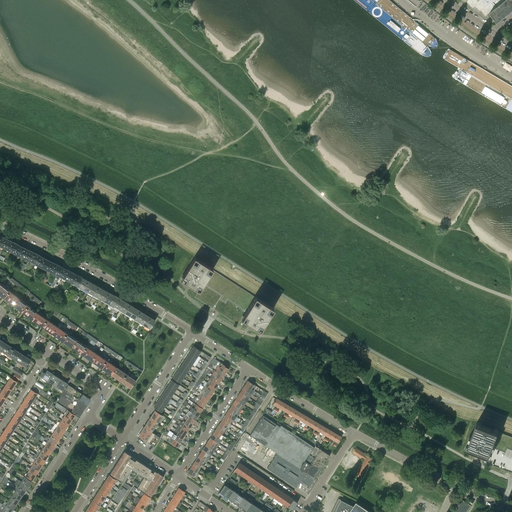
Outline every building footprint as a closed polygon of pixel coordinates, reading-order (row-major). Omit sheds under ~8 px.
[(511,10),(511,1),(511,0),(506,0),(489,13),(490,14),(489,14),(492,18),(492,17),(494,19),(493,19),(496,23),(496,22),(497,23),(511,10)] [(511,87),(413,31),(407,41),(511,100),(511,87)] [(511,100),(407,41),(401,51),(511,113),(511,100)] [(8,239),(3,247),(14,252),(14,253),(18,245),(18,244),(8,239)] [(14,253),(25,258),(29,250),(18,245),(14,253)] [(40,255),(29,250),(25,258),(36,263),(40,255)] [(35,264),(46,269),(50,261),(40,256),(40,255),(36,263),(35,264)] [(199,291),(213,269),(195,257),(181,277),(181,279),(199,291)] [(61,267),(50,261),(46,269),(57,275),(61,267)] [(57,275),(67,280),(71,272),(61,267),(57,275)] [(238,324),(242,318),(256,296),(243,288),(224,276),(222,274),(213,269),(199,291),(195,297),(238,324)] [(82,278),(71,272),(67,280),(78,286),(82,278)] [(78,286),(88,292),(93,284),(82,278),(78,286)] [(0,283),(0,294),(13,305),(19,298),(0,283)] [(93,284),(88,292),(99,297),(103,290),(93,284)] [(99,297),(109,303),(114,295),(103,290),(99,297)] [(110,303),(119,309),(124,301),(114,295),(109,303),(110,303)] [(274,308),(256,296),(242,318),(260,330),(274,308)] [(23,313),(32,320),(37,313),(19,298),(13,305),(23,313)] [(119,309),(130,315),(135,308),(124,301),(119,309)] [(130,315),(140,322),(145,314),(135,308),(130,315)] [(32,320),(51,333),(57,326),(37,313),(32,320)] [(155,321),(145,314),(140,322),(150,329),(155,321)] [(51,333),(71,347),(76,339),(57,326),(51,333)] [(27,364),(30,359),(0,339),(0,350),(27,368),(29,365),(27,364)] [(71,347),(91,360),(96,353),(76,339),(71,347)] [(193,346),(190,351),(198,355),(201,351),(193,346)] [(187,355),(195,360),(198,355),(190,351),(187,355)] [(91,360),(111,374),(116,366),(96,353),(91,360)] [(187,355),(184,360),(192,365),(195,360),(187,355)] [(223,364),(213,358),(210,363),(214,365),(217,367),(225,373),(227,371),(228,369),(226,367),(226,366),(223,364)] [(184,360),(182,364),(189,369),(192,365),(184,360)] [(189,369),(182,364),(179,369),(186,374),(189,369)] [(111,374),(131,388),(136,380),(116,366),(111,374)] [(14,367),(12,370),(21,376),(23,373),(14,367)] [(224,374),(225,373),(217,367),(216,368),(217,369),(215,371),(224,377),(225,375),(224,374)] [(179,369),(176,373),(183,378),(186,374),(179,369)] [(45,373),(43,372),(40,377),(47,382),(48,380),(52,374),(47,370),(46,373),(45,373)] [(224,377),(215,371),(214,370),(212,374),(221,380),(222,378),(223,378),(224,377)] [(183,378),(176,373),(173,378),(180,383),(183,378)] [(57,377),(52,374),(48,380),(53,384),(57,377)] [(219,382),(221,380),(212,374),(212,375),(210,378),(219,384),(220,383),(219,382)] [(57,389),(62,380),(57,377),(53,384),(56,386),(54,387),(57,389)] [(8,380),(7,381),(14,386),(17,382),(11,378),(9,380),(8,380)] [(210,378),(207,382),(216,388),(217,386),(218,386),(219,384),(210,378)] [(68,384),(62,380),(57,389),(59,390),(60,388),(63,391),(68,384)] [(171,380),(168,384),(176,389),(179,385),(171,380)] [(11,390),(14,386),(7,381),(6,383),(7,383),(5,386),(11,390)] [(256,386),(254,385),(248,381),(247,381),(246,382),(246,383),(245,385),(253,390),(254,390),(256,386)] [(214,389),(216,388),(207,382),(204,386),(214,392),(215,390),(214,389)] [(168,384),(166,389),(173,394),(176,389),(168,384)] [(254,390),(253,390),(245,385),(244,386),(243,386),(242,388),(252,394),(254,390)] [(3,388),(2,390),(9,394),(11,390),(5,386),(3,389),(3,388)] [(204,386),(202,390),(211,395),(212,393),(213,393),(214,392),(204,386)] [(242,390),(240,392),(248,397),(249,398),(252,394),(242,388),(241,390),(242,390)] [(31,389),(28,394),(36,398),(37,397),(36,396),(38,394),(31,389)] [(74,396),(79,400),(83,394),(74,389),(70,394),(74,396)] [(170,398),(173,394),(166,389),(163,393),(170,398)] [(0,394),(6,398),(9,394),(2,390),(0,391),(1,392),(0,393),(0,394)] [(209,397),(211,395),(202,390),(199,394),(202,395),(209,400),(210,398),(209,397)] [(61,396),(83,410),(87,404),(79,400),(74,396),(70,394),(68,392),(65,391),(61,396)] [(249,398),(248,397),(240,392),(239,394),(238,394),(237,396),(246,402),(249,398)] [(163,393),(160,398),(167,403),(170,398),(163,393)] [(28,394),(26,398),(32,402),(34,400),(36,398),(28,394)] [(79,400),(87,404),(90,399),(89,398),(83,394),(79,400)] [(72,410),(79,416),(83,410),(61,396),(58,401),(72,410)] [(235,400),(243,405),(244,405),(246,402),(237,396),(236,397),(236,398),(235,400)] [(205,405),(206,403),(198,398),(197,397),(195,401),(197,403),(203,407),(203,406),(204,406),(205,405)] [(26,398),(23,402),(30,407),(31,408),(34,403),(32,402),(26,398)] [(160,398),(157,403),(164,407),(167,403),(160,398)] [(273,404),(278,407),(282,402),(276,399),(273,404)] [(244,405),(243,405),(235,400),(234,401),(232,403),(242,409),(244,405)] [(23,402),(20,406),(27,410),(28,408),(29,409),(30,407),(23,402)] [(286,405),(282,402),(278,407),(283,410),(286,405)] [(164,407),(157,403),(154,407),(161,412),(164,407)] [(196,405),(193,403),(191,406),(200,412),(201,410),(202,410),(202,409),(202,408),(196,404),(196,405)] [(232,405),(230,407),(238,412),(239,413),(242,409),(232,403),(231,405),(232,405)] [(291,407),(286,405),(283,410),(288,413),(291,407)] [(20,406),(18,411),(25,415),(26,413),(25,413),(27,410),(20,406)] [(198,414),(200,412),(191,406),(190,409),(191,410),(192,409),(193,410),(191,412),(197,417),(199,415),(198,414)] [(239,413),(238,412),(230,407),(229,409),(228,409),(227,411),(237,417),(239,413)] [(296,410),(291,407),(288,413),(293,416),(296,410)] [(65,415),(71,420),(75,415),(68,410),(65,415)] [(155,410),(150,419),(158,424),(163,415),(155,410)] [(301,413),(296,410),(293,416),(298,419),(301,413)] [(18,411),(15,415),(21,419),(23,416),(24,417),(25,415),(18,411)] [(197,417),(191,412),(188,411),(186,414),(195,420),(196,418),(197,417)] [(227,413),(225,415),(233,420),(234,421),(237,417),(227,411),(226,412),(227,413)] [(306,416),(301,413),(298,419),(303,422),(306,416)] [(193,422),(195,420),(186,414),(184,418),(186,420),(193,424),(194,422),(193,422)] [(15,415),(12,419),(19,424),(20,422),(20,421),(21,419),(15,415)] [(61,420),(68,425),(71,420),(65,415),(61,420)] [(230,424),(233,420),(225,415),(224,417),(223,417),(222,419),(230,424)] [(277,453),(289,462),(306,472),(314,478),(330,455),(320,449),(320,448),(319,447),(319,448),(315,446),(314,447),(280,425),(281,425),(277,422),(276,424),(263,415),(249,435),(262,443),(277,453)] [(311,419),(306,416),(303,422),(308,425),(311,419)] [(12,419),(9,423),(16,427),(17,425),(18,425),(19,424),(12,419)] [(152,432),(158,424),(150,419),(144,427),(152,432)] [(222,421),(221,422),(228,427),(229,426),(230,427),(231,425),(230,424),(222,419),(221,420),(222,421)] [(316,422),(311,419),(308,425),(313,428),(316,422)] [(58,425),(65,430),(68,425),(61,420),(58,425)] [(190,427),(182,423),(181,422),(178,425),(188,431),(189,430),(189,429),(190,427)] [(228,428),(228,427),(221,422),(219,424),(218,424),(217,426),(224,430),(226,432),(229,428),(228,428)] [(321,425),(316,422),(313,428),(318,431),(321,425)] [(9,423),(7,427),(14,432),(15,430),(14,430),(16,427),(9,423)] [(487,455),(488,456),(489,456),(498,432),(476,423),(468,444),(468,446),(467,448),(477,451),(477,452),(487,455)] [(55,431),(61,435),(65,430),(58,425),(55,431)] [(178,425),(176,429),(185,435),(186,433),(187,433),(188,431),(178,425)] [(326,428),(321,425),(318,431),(320,432),(323,434),(326,428)] [(217,428),(215,431),(223,436),(223,435),(224,434),(222,433),(224,430),(217,426),(216,428),(217,428)] [(4,431),(10,436),(13,437),(15,435),(16,436),(17,434),(14,432),(7,427),(4,431)] [(152,432),(144,427),(139,435),(147,441),(146,442),(154,447),(160,437),(152,432)] [(331,431),(326,428),(323,434),(328,436),(331,431)] [(183,437),(185,435),(176,429),(174,433),(183,439),(184,437),(183,437)] [(4,431),(1,436),(8,440),(9,439),(8,438),(10,436),(4,431)] [(51,436),(58,440),(61,435),(55,431),(51,436)] [(223,435),(223,436),(215,431),(214,432),(213,432),(212,434),(221,440),(224,436),(223,435)] [(336,434),(331,431),(328,436),(333,439),(336,434)] [(41,436),(38,434),(35,432),(31,437),(38,441),(41,436)] [(511,437),(498,432),(489,456),(488,456),(486,463),(493,466),(495,466),(501,469),(503,469),(511,472),(511,437)] [(174,433),(171,437),(180,442),(181,441),(182,441),(183,439),(174,433)] [(210,438),(218,443),(219,444),(221,440),(212,434),(211,436),(210,438)] [(341,437),(336,434),(333,439),(336,441),(338,442),(341,437)] [(48,441),(55,445),(58,440),(51,436),(50,438),(48,437),(46,436),(46,437),(44,435),(43,437),(45,438),(47,440),(48,441)] [(1,436),(0,437),(0,440),(5,444),(6,441),(7,442),(8,440),(1,436)] [(179,444),(180,442),(171,437),(168,441),(171,443),(174,445),(175,445),(177,446),(178,446),(179,445),(179,444)] [(219,444),(218,443),(210,438),(209,440),(208,440),(207,442),(216,448),(219,444)] [(45,446),(52,450),(55,445),(48,441),(47,440),(46,442),(47,443),(45,446)] [(206,444),(205,446),(213,451),(214,451),(216,448),(207,442),(206,443),(206,444)] [(42,451),(48,455),(52,450),(45,446),(42,451)] [(363,454),(364,453),(356,448),(353,453),(361,458),(362,457),(365,459),(355,474),(360,478),(373,459),(367,455),(366,456),(363,454)] [(200,453),(208,458),(209,459),(211,455),(209,453),(202,449),(201,451),(202,451),(200,453)] [(38,456),(45,460),(48,455),(42,451),(38,456)] [(151,496),(164,476),(157,472),(130,455),(131,455),(124,451),(110,473),(124,482),(132,469),(144,477),(137,487),(151,496)] [(32,458),(42,465),(45,460),(38,456),(35,453),(33,457),(32,458)] [(209,459),(208,458),(200,453),(199,455),(198,455),(197,457),(206,463),(209,459)] [(314,478),(306,472),(289,462),(277,453),(267,468),(279,476),(279,477),(280,476),(296,487),(296,488),(301,480),(310,486),(315,478),(314,478)] [(195,461),(203,466),(204,466),(206,463),(197,457),(196,458),(197,459),(195,461)] [(32,466),(39,470),(42,465),(32,458),(31,460),(34,462),(32,466)] [(192,464),(199,469),(200,467),(202,468),(203,466),(195,461),(194,463),(193,463),(192,464)] [(239,473),(244,466),(239,463),(234,470),(239,473)] [(191,467),(190,468),(198,474),(200,470),(199,469),(192,464),(191,466),(191,467)] [(29,471),(35,475),(39,470),(32,466),(30,468),(27,466),(25,468),(29,471)] [(248,469),(244,466),(239,473),(243,476),(248,469)] [(198,474),(190,468),(189,471),(188,471),(187,472),(187,473),(196,479),(199,474),(198,474)] [(253,472),(248,469),(243,476),(247,479),(253,472)] [(35,475),(29,471),(25,476),(32,480),(35,475)] [(257,475),(253,472),(247,479),(252,482),(257,475)] [(109,474),(103,483),(111,488),(116,479),(109,474)] [(261,478),(257,475),(252,482),(256,485),(261,478)] [(28,486),(32,481),(24,477),(21,481),(28,486)] [(266,481),(261,478),(256,485),(261,488),(266,481)] [(25,491),(28,486),(21,481),(18,486),(25,491)] [(261,488),(265,491),(270,484),(266,481),(261,488)] [(103,483),(98,491),(105,496),(111,488),(103,483)] [(218,493),(222,496),(228,487),(224,484),(220,490),(218,493)] [(270,484),(265,491),(270,495),(275,487),(270,484)] [(22,495),(25,491),(18,486),(15,491),(22,495)] [(121,487),(113,500),(119,503),(127,490),(121,487)] [(233,490),(228,487),(222,496),(227,499),(233,490)] [(270,495),(274,498),(279,490),(275,487),(270,495)] [(187,496),(183,494),(184,492),(178,488),(176,492),(183,497),(185,498),(187,496)] [(227,499),(231,503),(237,493),(233,490),(227,499)] [(279,490),(274,498),(279,501),(284,493),(279,490)] [(19,500),(22,495),(15,491),(13,493),(10,491),(9,494),(19,500)] [(98,491),(92,500),(100,505),(105,496),(98,491)] [(149,499),(150,497),(141,491),(139,494),(143,496),(141,497),(148,501),(149,500),(149,499)] [(19,500),(9,494),(8,493),(7,495),(10,497),(9,500),(16,505),(19,500)] [(242,496),(237,493),(231,503),(236,506),(242,496)] [(279,501),(283,504),(288,496),(284,493),(279,501)] [(172,498),(171,500),(180,506),(182,503),(179,501),(179,500),(173,496),(172,497),(172,498)] [(236,506),(240,509),(246,500),(242,496),(236,506)] [(288,496),(283,504),(287,507),(292,499),(288,496)] [(148,501),(141,497),(141,499),(137,497),(136,499),(145,505),(146,503),(147,503),(148,501)] [(144,507),(145,505),(136,499),(134,501),(138,503),(137,505),(143,509),(144,507)] [(293,499),(292,499),(287,507),(292,510),(297,502),(293,499)] [(371,511),(356,502),(354,506),(339,499),(332,511),(371,511)] [(13,510),(16,505),(9,500),(7,503),(4,501),(3,503),(13,510)] [(92,500),(87,508),(92,511),(94,511),(100,505),(92,500)] [(168,503),(177,510),(178,509),(175,507),(176,505),(179,507),(180,506),(171,500),(169,502),(168,503)] [(251,503),(246,500),(240,509),(245,511),(251,503)] [(466,511),(471,505),(462,500),(454,511),(466,511)] [(11,511),(13,510),(3,503),(0,506),(0,508),(6,511),(11,511)] [(166,507),(172,511),(175,511),(177,510),(168,503),(167,505),(166,507)] [(245,511),(250,511),(255,506),(251,503),(245,511)]
